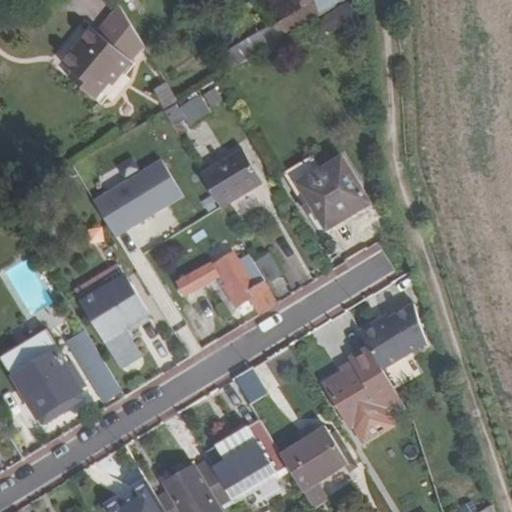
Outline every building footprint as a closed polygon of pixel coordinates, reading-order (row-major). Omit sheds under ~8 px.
[(313,0),(320,16),(347,0),(313,0)] [(143,45),(120,7),(97,33),(92,28),(88,33),(62,64),(73,74),(69,79),(95,101),(120,71),(143,45)] [(271,26),(222,57),(230,71),(280,41),(271,26)] [(179,103),(166,81),(153,89),(166,110),(179,103)] [(184,107),(191,119),(204,112),(196,100),(184,107)] [(240,147),(199,172),(222,209),(263,184),(240,147)] [(317,214),(327,230),(370,203),(342,158),(299,185),(310,202),(303,206),(310,218),(317,214)] [(118,237),(190,200),(169,160),(97,197),(118,237)] [(269,252),(254,262),(267,283),(283,274),(269,252)] [(259,315),(278,304),(266,283),(256,289),(237,258),(219,268),(227,282),(223,284),(237,308),(251,301),(259,315)] [(211,264),(178,284),(185,296),(219,276),(211,264)] [(85,306),(127,280),(119,267),(77,292),(85,306)] [(127,280),(85,306),(124,369),(144,357),(127,329),(150,315),(127,280)] [(404,315),(391,292),(377,301),(390,323),(404,315)] [(2,358),(14,377),(39,417),(82,390),(47,331),(2,358)] [(396,370),(402,382),(422,372),(415,360),(396,370)] [(105,401),(122,390),(106,363),(88,374),(105,401)] [(237,380),(255,408),(281,390),(263,363),(237,380)] [(384,371),(336,399),(344,413),(353,427),(401,398),(384,371)] [(338,417),(344,413),(336,399),(329,403),(338,417)] [(260,420),(206,452),(211,460),(235,500),(289,466),(281,455),(260,420)] [(303,490),(310,487),(349,462),(327,428),(313,436),(307,426),(299,430),(305,440),(281,455),(289,466),(303,490)] [(361,434),(351,441),(359,452),(369,446),(361,434)] [(159,500),(166,511),(221,511),(223,511),(221,509),(235,500),(211,460),(196,469),(194,467),(166,484),(171,492),(159,500)] [(166,511),(159,500),(149,483),(134,492),(136,496),(123,503),(121,500),(106,509),(107,511),(166,511)] [(310,487),(303,490),(311,503),(318,499),(310,487)] [(376,511),(365,493),(334,511),(376,511)]
